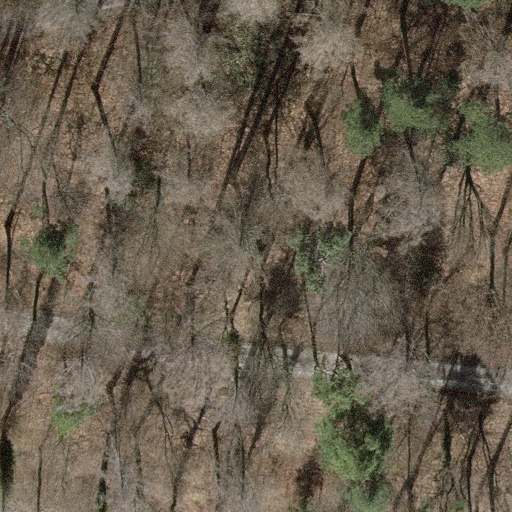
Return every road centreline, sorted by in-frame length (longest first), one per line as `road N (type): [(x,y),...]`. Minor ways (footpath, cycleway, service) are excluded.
road 1 (track): [(511,382),(251,358),(0,321)]
road 2 (track): [(131,0),(0,29)]
